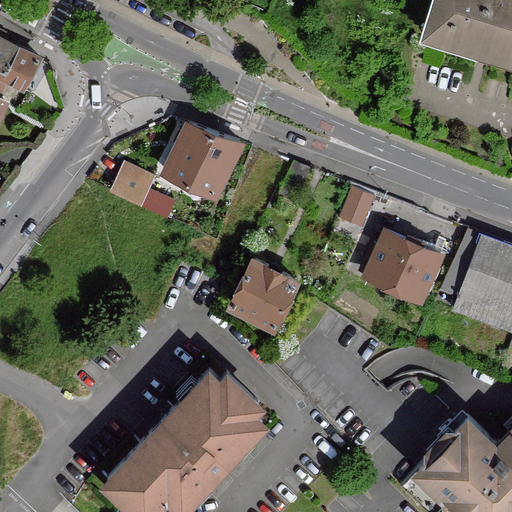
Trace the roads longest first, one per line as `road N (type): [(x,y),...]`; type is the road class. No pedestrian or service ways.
road 1 (tertiary): [(402,167),(72,0)]
road 2 (tertiary): [(402,167),(173,86),(136,82),(102,96)]
road 3 (tertiary): [(102,96),(0,242)]
road 4 (tertiary): [(0,3),(74,47),(99,76),(102,96)]
